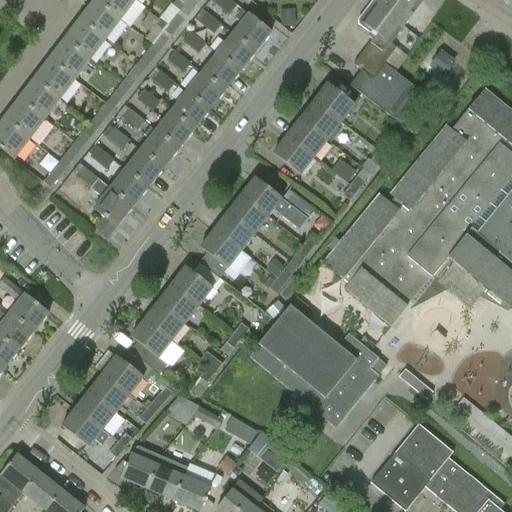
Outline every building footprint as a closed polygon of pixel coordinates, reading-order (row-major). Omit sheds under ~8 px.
[(133,0),(94,0),(94,1),(119,21),(135,1),(133,0)] [(228,0),(215,0),(212,3),(228,16),(236,7),(228,0)] [(388,45),(400,31),(420,5),(413,0),(378,0),(374,6),(360,24),(372,33),(367,39),(371,42),(364,52),(353,66),(361,72),(349,88),(402,129),(425,98),(383,66),(395,50),(388,45)] [(78,21),(104,40),(119,21),(94,1),(78,21)] [(173,18),(181,24),(191,13),(183,6),(173,18)] [(240,23),(231,35),(254,53),(270,33),(241,10),(234,19),(240,23)] [(221,25),(205,13),(196,22),(213,35),(221,25)] [(78,21),(63,40),(89,60),(104,40),(78,21)] [(158,38),(166,44),(175,32),(167,26),(158,38)] [(190,32),(182,42),(198,55),(205,45),(190,32)] [(254,53),(231,35),(215,54),(238,72),(254,53)] [(48,60),(74,80),(89,60),(63,40),(48,60)] [(159,52),(152,45),(142,57),(150,63),(159,52)] [(174,52),(166,62),(181,73),(189,64),(174,52)] [(215,54),(200,73),(223,92),(238,72),(215,54)] [(453,65),(441,55),(431,68),(443,77),(453,65)] [(48,60),(33,80),(59,100),(74,80),(48,60)] [(144,71),(136,65),(127,77),(134,83),(144,71)] [(151,81),(167,94),(174,84),(159,71),(151,81)] [(223,92),(200,73),(185,93),(208,111),(223,92)] [(18,100),(44,120),(59,100),(33,80),(18,100)] [(111,96),(119,103),(128,91),(120,84),(111,96)] [(328,84),(314,101),(341,122),(355,104),(328,84)] [(144,91),(136,100),(151,113),(159,104),(144,91)] [(389,328),(430,279),(470,312),(486,293),(511,313),(511,115),(483,92),(451,132),(446,128),(390,196),(393,199),(389,205),(378,197),(322,265),(347,286),(343,290),(389,328)] [(185,93),(170,112),(193,130),(208,111),(185,93)] [(18,100),(3,119),(28,139),(44,120),(18,100)] [(314,101),(301,119),(327,140),(341,122),(314,101)] [(113,110),(105,104),(95,116),(103,122),(113,110)] [(128,109),(120,119),(136,132),(144,122),(128,109)] [(193,130),(170,112),(154,131),(177,149),(193,130)] [(28,139),(3,119),(0,122),(0,148),(13,159),(28,139)] [(301,119),(287,136),(313,158),(327,140),(301,119)] [(97,130),(89,123),(80,135),(88,142),(97,130)] [(148,139),(139,150),(162,169),(177,149),(154,131),(153,133),(147,128),(142,134),(148,139)] [(113,129),(105,139),(120,152),(129,141),(113,129)] [(313,158),(287,136),(273,154),(300,175),(313,158)] [(392,148),(389,146),(384,142),(377,150),(385,156),(392,148)] [(82,149),(74,143),(64,155),(72,161),(82,149)] [(90,158),(106,171),(113,161),(98,148),(90,158)] [(124,170),(147,188),(162,169),(139,150),(124,170)] [(370,160),(364,168),(371,174),(377,166),(370,160)] [(49,175),(57,181),(66,169),(58,163),(49,175)] [(132,207),(109,189),(108,189),(98,181),(98,180),(79,164),(71,174),(101,199),(93,209),(103,217),(95,227),(108,237),(132,207)] [(365,181),(371,174),(364,168),(358,175),(365,181)] [(124,170),(109,189),(132,207),(147,188),(124,170)] [(255,178),(241,195),(268,216),(272,211),(298,231),(306,220),(281,200),(282,199),(255,178)] [(342,196),(346,199),(349,201),(356,193),(348,188),(342,196)] [(241,195),(227,213),(254,234),(268,216),(241,195)] [(227,213),(214,231),(241,252),(254,234),(227,213)] [(241,252),(214,231),(200,248),(227,269),(241,252)] [(318,241),(314,238),(311,235),(305,243),(312,249),(318,241)] [(289,263),(296,269),(302,261),(295,256),(289,263)] [(296,269),(289,263),(283,271),(290,276),(296,269)] [(185,268),(171,286),(198,306),(211,289),(185,268)] [(8,313),(32,332),(47,313),(23,294),(4,278),(0,282),(0,288),(17,302),(8,313)] [(274,282),(268,290),(276,295),(282,287),(274,282)] [(171,286),(158,303),(184,324),(198,306),(171,286)] [(272,376),(336,429),(387,368),(378,360),(379,359),(349,334),(339,346),(302,316),(308,308),(296,299),(290,305),(285,311),(257,345),(259,347),(249,358),(272,377),(272,376)] [(158,303),(144,321),(171,342),(184,324),(158,303)] [(32,332),(8,313),(0,306),(0,320),(2,322),(0,323),(0,337),(17,351),(32,332)] [(171,342),(144,321),(131,338),(137,343),(129,353),(153,372),(159,376),(167,366),(157,359),(171,342)] [(233,334),(241,340),(248,330),(241,324),(233,334)] [(233,349),(241,340),(233,334),(226,343),(233,349)] [(0,368),(2,370),(17,351),(0,337),(0,368)] [(153,372),(129,353),(122,362),(143,378),(146,381),(153,372)] [(206,369),(214,374),(221,365),(206,353),(198,363),(206,369)] [(116,357),(102,375),(129,396),(143,378),(116,357)] [(214,374),(206,369),(198,378),(206,384),(214,374)] [(433,394),(405,372),(398,380),(426,403),(433,394)] [(102,375),(88,392),(115,414),(129,396),(102,375)] [(144,411),(152,417),(171,395),(164,388),(144,411)] [(75,410),(101,431),(115,414),(88,392),(75,410)] [(206,424),(211,415),(198,408),(193,418),(206,424)] [(108,437),(101,431),(75,410),(61,428),(88,449),(94,441),(101,446),(108,437)] [(152,417),(144,411),(138,419),(145,425),(152,417)] [(217,430),(222,420),(211,415),(206,424),(217,430)] [(419,425),(390,459),(370,483),(405,511),(425,488),(453,511),(511,511),(511,510),(449,459),(453,454),(419,425)] [(117,443),(124,450),(132,441),(125,434),(117,443)] [(124,450),(117,443),(109,453),(116,459),(124,450)] [(121,479),(147,491),(162,456),(136,444),(121,479)] [(23,494),(38,475),(16,456),(0,475),(0,492),(2,494),(0,496),(0,500),(10,509),(23,494)] [(162,456),(147,491),(173,502),(183,478),(188,467),(162,456)] [(60,492),(38,475),(23,494),(45,511),(60,492)] [(200,511),(210,490),(183,478),(173,502),(196,511),(200,511)] [(217,509),(220,511),(254,511),(256,510),(262,502),(238,483),(217,509)] [(81,511),(82,510),(60,492),(45,511),(44,511),(81,511)]
